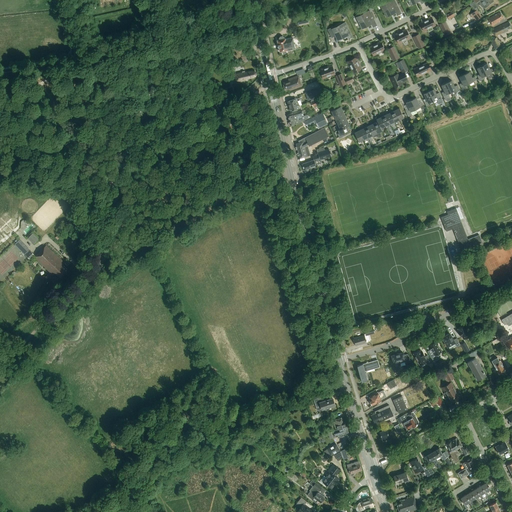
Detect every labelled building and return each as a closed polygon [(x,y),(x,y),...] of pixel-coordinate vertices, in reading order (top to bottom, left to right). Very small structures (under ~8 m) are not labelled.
[(394,0),(392,0),(381,6),(386,17),(390,15),(389,14),(395,11),(397,16),(401,14),(394,0)] [(477,10),(470,15),(473,19),(474,19),(476,21),(482,17),(477,10)] [(370,11),(356,17),(362,29),(366,27),(365,26),(371,23),(373,27),(377,25),(370,11)] [(500,12),(488,19),(492,26),(497,23),(500,21),(499,20),(503,18),(500,12)] [(433,29),(432,27),(435,26),(431,18),(420,23),(424,31),(427,29),(429,31),(433,29)] [(450,33),(445,22),(440,25),(445,35),(450,33)] [(509,22),(492,30),(495,37),(503,33),(504,33),(508,30),(507,29),(511,27),(509,22)] [(332,29),(332,28),(328,30),(332,38),(335,36),(338,40),(341,39),(341,37),(346,35),(348,39),(352,37),(345,23),(332,29)] [(395,35),(399,43),(410,38),(406,30),(395,35)] [(419,35),(413,37),(419,48),(424,46),(419,35)] [(279,38),(280,40),(277,40),(280,52),(282,51),(283,54),(287,53),(286,51),(295,48),(294,44),(297,43),(296,37),(285,39),(285,38),(284,39),(284,38),(282,37),(280,37),(279,38)] [(459,45),(468,41),(466,38),(463,40),(461,37),(456,40),(459,45)] [(495,50),(502,47),(497,37),(491,40),(495,50)] [(370,47),(374,55),(384,50),(380,42),(370,47)] [(399,58),(393,47),(388,50),(393,61),(399,58)] [(361,69),(356,58),(348,62),(353,73),(361,69)] [(408,70),(403,60),(397,63),(402,73),(408,70)] [(428,63),(414,70),(417,77),(431,70),(428,63)] [(485,63),(482,65),(486,75),(494,71),(493,68),(490,69),(487,63),(485,64),(485,63)] [(485,79),(484,76),(486,75),(482,65),(478,67),(477,68),(480,74),(477,76),(480,81),(485,79)] [(332,66),(320,70),(323,78),(335,74),(332,66)] [(245,71),(235,73),(237,83),(247,81),(247,80),(253,78),(253,77),(255,76),(256,75),(256,73),(254,72),(252,72),(252,71),(245,72),(245,71)] [(468,73),(467,72),(464,74),(469,84),(477,80),(475,77),(472,78),(469,72),(468,73)] [(398,76),(397,74),(391,78),(395,87),(402,84),(401,82),(407,80),(404,73),(398,76)] [(345,84),(341,74),(336,76),(341,86),(345,84)] [(466,85),(469,84),(464,74),(460,75),(461,76),(459,77),(462,83),(459,84),(462,91),(467,88),(466,85)] [(353,75),(346,79),(348,84),(355,81),(353,75)] [(288,79),(289,81),(283,83),(286,90),(290,89),(290,91),(302,86),(298,76),(288,79)] [(451,92),(453,96),(457,92),(460,91),(457,85),(454,87),(451,80),(450,81),(446,82),(451,92)] [(448,94),(451,92),(446,82),(443,84),(441,85),(444,91),(442,93),(445,99),(448,98),(447,97),(449,96),(448,94)] [(318,88),(306,93),(308,100),(321,96),(323,95),(320,87),(318,88)] [(432,89),(428,91),(434,102),(436,101),(436,102),(442,99),(439,93),(436,94),(434,89),(432,90),(432,89)] [(434,103),(434,102),(428,91),(425,93),(424,94),(427,100),(424,101),(426,107),(434,103)] [(316,99),(311,102),(313,107),(319,105),(320,108),(325,106),(321,97),(316,99)] [(288,102),(289,106),(298,103),(297,99),(296,99),(296,98),(293,98),(293,100),(288,102)] [(414,98),(411,99),(417,112),(424,108),(422,102),(419,104),(416,98),(414,98)] [(405,110),(408,116),(417,112),(411,99),(407,101),(407,102),(406,102),(409,109),(405,110)] [(299,109),(298,103),(289,106),(291,112),(299,109)] [(331,111),(334,116),(343,111),(341,106),(331,111)] [(395,111),(399,120),(404,118),(399,108),(395,111)] [(293,114),(288,115),(291,126),(296,124),(296,125),(305,121),(311,118),(310,114),(304,116),(302,111),(293,113),(293,114)] [(334,116),(336,120),(345,116),(343,111),(334,116)] [(397,121),(399,120),(395,111),(390,113),(395,122),(396,125),(399,124),(397,121)] [(322,112),(303,122),(306,121),(308,126),(316,122),(319,128),(328,124),(322,112)] [(390,124),(395,122),(390,113),(386,115),(390,124)] [(390,130),(388,125),(390,124),(386,115),(381,117),(385,127),(388,131),(390,130)] [(336,120),(338,125),(347,120),(345,116),(336,120)] [(381,129),(385,127),(381,117),(376,119),(377,122),(378,122),(381,129)] [(350,125),(347,120),(338,125),(340,129),(340,130),(347,126),(350,125)] [(382,137),(380,132),(382,131),(381,129),(378,122),(377,122),(373,124),(379,136),(380,138),(382,137)] [(379,136),(373,124),(368,126),(373,135),(374,138),(376,136),(377,137),(379,136)] [(340,130),(340,129),(338,130),(339,133),(337,134),(339,138),(346,135),(345,133),(350,131),(347,126),(340,130)] [(372,141),(370,137),(373,135),(368,126),(364,128),(369,140),(370,142),(372,141)] [(308,144),(309,146),(329,135),(325,127),(299,141),(300,143),(296,144),(300,158),(301,158),(310,155),(307,145),(308,144)] [(359,131),(364,140),(365,142),(369,140),(364,128),(359,131)] [(359,142),(364,140),(359,131),(354,133),(359,142)] [(314,160),(302,164),(304,171),(311,168),(310,167),(316,165),(321,163),(320,160),(331,156),(329,149),(325,150),(324,147),(317,149),(318,155),(313,157),(314,160)] [(448,215),(441,217),(445,228),(446,231),(449,230),(448,228),(452,226),(458,243),(459,244),(458,244),(460,250),(460,251),(482,242),(482,241),(479,235),(468,239),(460,219),(461,219),(457,208),(447,212),(448,215)] [(32,232),(26,237),(33,243),(38,238),(32,232)] [(30,249),(20,240),(15,245),(25,254),(30,249)] [(64,263),(46,245),(35,258),(53,275),(55,273),(60,278),(68,270),(62,265),(64,263)] [(34,255),(30,251),(26,255),(30,259),(34,255)] [(465,325),(458,329),(459,331),(458,331),(461,337),(462,336),(463,339),(470,335),(465,325)] [(450,334),(446,335),(443,337),(447,346),(454,343),(457,347),(460,345),(457,338),(453,340),(450,334)] [(364,335),(353,338),(355,346),(366,343),(364,335)] [(432,345),(429,346),(433,354),(430,356),(433,361),(440,358),(437,353),(441,351),(439,347),(440,347),(438,344),(437,344),(436,341),(431,344),(432,345)] [(465,342),(461,344),(466,353),(470,350),(465,342)] [(478,349),(469,354),(471,359),(481,353),(478,349)] [(420,350),(414,354),(420,364),(426,361),(427,362),(430,360),(427,355),(425,356),(422,351),(421,351),(420,350)] [(410,362),(408,354),(404,355),(403,353),(392,356),(394,363),(405,360),(405,363),(410,362)] [(498,374),(504,370),(503,367),(504,366),(500,360),(499,361),(497,357),(491,360),(494,365),(493,365),(498,374)] [(477,377),(479,376),(480,379),(482,378),(485,377),(485,376),(486,376),(476,358),(467,362),(469,365),(470,365),(477,377)] [(372,361),(357,366),(362,382),(368,380),(365,370),(374,367),(372,361)] [(447,366),(442,370),(445,376),(444,377),(447,383),(454,378),(447,366)] [(387,384),(381,387),(383,389),(383,390),(386,389),(389,387),(390,388),(396,385),(393,379),(387,383),(387,384)] [(450,383),(442,387),(445,393),(444,394),(447,398),(448,397),(451,402),(454,401),(455,402),(457,401),(456,399),(459,398),(450,383)] [(388,394),(386,389),(383,390),(383,389),(377,392),(374,393),(374,394),(370,397),(371,399),(370,400),(370,401),(369,401),(371,405),(372,404),(372,405),(380,401),(379,399),(385,396),(385,395),(388,394)] [(333,398),(322,401),(320,395),(313,398),(316,407),(319,406),(319,407),(320,407),(321,407),(322,409),(325,408),(326,409),(327,409),(329,409),(330,408),(329,407),(335,405),(333,398)] [(392,400),(398,413),(407,409),(401,396),(392,400)] [(439,396),(430,401),(433,406),(437,403),(439,406),(443,403),(439,396)] [(374,411),(375,413),(371,415),(374,422),(379,420),(379,422),(392,416),(388,405),(374,411)] [(400,417),(397,418),(400,424),(403,422),(407,429),(412,427),(413,427),(414,427),(416,426),(416,425),(419,423),(418,422),(419,421),(413,410),(411,411),(412,413),(407,416),(405,414),(400,417)] [(333,423),(336,430),(336,431),(347,427),(346,422),(343,423),(341,418),(335,420),(335,419),(330,421),(331,424),(333,423)] [(338,438),(344,436),(343,434),(349,432),(347,427),(336,431),(336,430),(331,432),(333,438),(338,437),(338,438)] [(387,430),(379,432),(381,438),(386,436),(387,438),(393,436),(392,433),(388,434),(387,430)] [(505,442),(495,446),(499,454),(499,453),(500,455),(504,453),(503,451),(509,449),(506,443),(510,440),(508,436),(503,438),(505,442)] [(449,458),(453,463),(458,460),(454,451),(462,446),(458,440),(456,441),(455,439),(454,440),(454,439),(452,440),(452,441),(450,442),(450,441),(446,443),(450,451),(448,452),(451,457),(449,458)] [(336,444),(328,449),(332,456),(341,451),(336,444)] [(439,448),(432,452),(435,458),(440,455),(443,460),(445,459),(448,465),(451,464),(447,457),(446,458),(443,453),(442,454),(439,448)] [(429,453),(428,452),(424,454),(428,462),(432,460),(435,466),(436,466),(438,468),(440,466),(435,458),(432,452),(429,453)] [(461,479),(469,474),(473,471),(478,469),(472,457),(467,459),(467,461),(462,464),(465,468),(458,473),(461,479)] [(410,462),(408,463),(408,464),(409,467),(410,467),(412,466),(413,469),(412,470),(412,471),(414,475),(415,475),(419,473),(420,471),(421,470),(421,469),(422,468),(417,458),(410,462)] [(359,461),(347,464),(350,474),(362,470),(359,461)] [(330,472),(322,481),(332,488),(335,484),(339,480),(338,480),(339,479),(335,476),(340,470),(333,464),(328,471),(330,472)] [(397,473),(397,474),(394,476),(396,483),(404,480),(405,483),(409,481),(405,470),(397,473)] [(487,482),(481,486),(484,492),(487,496),(489,495),(486,491),(491,489),(487,482)] [(312,500),(316,502),(318,500),(321,502),(322,501),(323,500),(323,499),(325,497),(320,493),(321,493),(318,491),(321,487),(316,483),(310,490),(311,490),(307,495),(313,499),(312,500)] [(479,496),(481,499),(483,498),(481,494),(484,492),(481,486),(475,489),(479,496)] [(470,492),(474,499),(476,502),(478,501),(476,498),(479,496),(475,489),(470,492)] [(471,501),(474,499),(470,492),(465,495),(469,502),(471,505),(473,504),(471,501)] [(468,507),(466,504),(469,502),(465,495),(461,498),(464,504),(464,505),(466,508),(468,507)] [(307,502),(308,502),(301,496),(300,497),(301,497),(295,505),(301,509),(298,511),(312,511),(304,505),(307,502)] [(402,500),(402,502),(397,504),(399,511),(401,511),(405,511),(407,511),(418,509),(414,496),(402,500)] [(359,503),(357,505),(359,511),(364,509),(364,508),(374,505),(371,498),(359,503)] [(489,505),(492,511),(499,508),(496,502),(489,505)]
